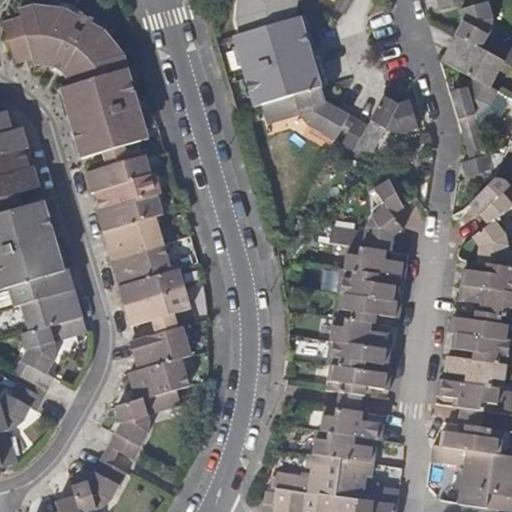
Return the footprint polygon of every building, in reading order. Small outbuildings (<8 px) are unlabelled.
[(238,0),(237,18),(242,34),(296,18),(296,10),(297,2),(297,0),(238,0)] [(347,13),(353,0),(340,0),(336,8),(347,13)] [(465,20),(457,35),(505,62),(511,65),(511,47),(490,35),(492,30),(493,16),(489,2),(462,10),(465,20)] [(19,8),(21,15),(34,57),(35,63),(42,63),(53,65),(62,70),(67,74),(74,83),(122,69),(130,67),(125,51),(107,30),(93,23),(95,19),(81,12),(79,15),(66,7),(39,4),(33,4),(19,8)] [(15,63),(34,57),(21,15),(4,21),(15,63)] [(303,16),(296,18),(242,34),(245,44),(237,46),(252,97),(260,95),(262,103),(323,86),(303,16)] [(474,78),(492,88),(505,62),(457,35),(443,60),(474,78)] [(82,158),(103,152),(125,145),(142,140),(139,130),(147,127),(132,77),(124,79),(122,69),(74,83),(62,87),(75,135),(82,158)] [(499,91),(492,88),(474,78),(468,87),(453,92),(471,152),(486,147),(476,115),(483,111),(492,104),(499,91)] [(327,102),(323,86),(262,103),(267,119),(299,110),(302,116),(309,125),(335,141),(350,114),(327,102)] [(400,104),(385,97),(382,102),(370,125),(356,118),(342,144),(370,159),(385,128),(393,132),(404,132),(418,128),(411,101),(400,104)] [(8,110),(0,112),(0,133),(13,129),(8,110)] [(13,129),(0,133),(0,153),(25,146),(28,145),(23,127),(13,129)] [(107,165),(129,159),(125,145),(103,152),(107,165)] [(0,175),(31,167),(25,146),(0,153),(0,175)] [(92,191),(97,190),(153,174),(147,154),(129,159),(107,165),(86,171),(92,191)] [(494,169),(490,154),(463,162),(467,177),(494,169)] [(0,197),(19,192),(40,185),(35,166),(31,167),(0,175),(0,197)] [(97,190),(102,210),(158,193),(162,192),(157,172),(153,174),(97,190)] [(388,206),(394,213),(404,205),(388,180),(375,189),(388,206)] [(481,249),(479,263),(511,268),(511,250),(511,251),(510,243),(508,236),(497,221),(511,208),(511,201),(505,194),(509,191),(496,180),(473,203),(493,224),(474,238),(481,247),(481,249)] [(23,206),(19,192),(0,197),(0,207),(1,212),(23,206)] [(158,193),(102,210),(97,211),(103,230),(156,215),(164,213),(158,193)] [(23,206),(1,212),(0,212),(0,278),(3,278),(5,287),(9,285),(65,269),(45,200),(23,206)] [(406,228),(394,213),(388,206),(374,218),(368,225),(367,231),(334,226),(332,242),(351,245),(393,251),(395,240),(396,236),(406,228)] [(103,230),(111,258),(165,243),(156,215),(103,230)] [(111,258),(119,286),(173,270),(165,243),(111,258)] [(410,254),(393,251),(351,245),(347,269),(402,277),(407,278),(410,254)] [(511,268),(479,263),(467,261),(463,285),(511,292),(511,268)] [(15,305),(22,303),(75,288),(69,267),(65,269),(9,285),(15,305)] [(119,286),(125,306),(186,288),(180,268),(173,270),(119,286)] [(402,277),(347,269),(343,268),(339,292),(344,293),(399,301),(402,277)] [(511,292),(463,285),(459,310),(511,317),(511,292)] [(22,303),(30,331),(83,315),(75,288),(22,303)] [(186,288),(125,306),(127,315),(129,325),(129,326),(153,319),(175,313),(192,308),(186,288)] [(403,301),(399,301),(344,293),(340,317),(396,326),(400,326),(403,301)] [(511,342),(511,341),(511,317),(459,310),(455,309),(451,333),(456,333),(511,342)] [(87,331),(83,315),(30,331),(24,333),(28,348),(22,358),(29,363),(22,375),(48,389),(55,377),(47,372),(53,359),(56,352),(56,347),(55,340),(87,331)] [(396,326),(340,317),(336,316),(333,341),(392,350),(396,326)] [(139,369),(182,356),(191,354),(183,326),(179,327),(157,334),(131,341),(139,369)] [(511,341),(511,342),(456,333),(452,358),(509,366),(511,366),(511,341)] [(389,375),(392,350),(333,341),(329,366),(333,366),(389,375)] [(136,400),(177,388),(189,384),(182,356),(139,369),(129,371),(136,400)] [(505,391),(509,366),(452,358),(448,357),(444,382),(501,390),(505,391)] [(329,390),(342,392),(364,396),(389,399),(392,375),(389,375),(333,366),(329,390)] [(501,390),(444,382),(440,381),(437,405),(462,410),(460,423),(482,427),(485,413),(497,415),(501,390)] [(0,454),(3,465),(4,466),(17,463),(8,429),(14,427),(20,422),(24,418),(30,406),(37,409),(44,396),(18,382),(11,394),(5,392),(0,399),(0,454)] [(177,388),(136,400),(118,405),(122,421),(109,444),(135,458),(149,433),(151,422),(149,413),(181,403),(177,388)] [(364,396),(342,392),(339,408),(327,406),(324,430),(379,439),(383,439),(387,415),(362,410),(364,396)] [(506,431),(482,427),(460,423),(445,422),(442,446),(496,454),(502,455),(506,431)] [(379,439),(324,430),(320,430),(316,455),(342,459),(370,463),(376,464),(379,439)] [(496,454),(442,446),(435,445),(432,461),(467,467),(463,490),(490,494),(496,454)] [(511,456),(502,455),(496,454),(490,494),(492,494),(511,497),(511,456)] [(320,494),(336,497),(342,459),(316,455),(312,478),(277,472),(275,487),(277,488),(292,490),(305,492),(320,494)] [(76,495),(81,511),(98,511),(97,508),(103,506),(115,494),(128,471),(102,457),(89,481),(73,486),(76,495)] [(336,497),(360,500),(398,506),(400,491),(367,486),(370,463),(342,459),(336,497)] [(288,511),(292,490),(277,488),(276,492),(273,511),(288,511)] [(273,511),(276,492),(266,490),(264,501),(262,511),(273,511)] [(302,511),(305,492),(292,490),(288,511),(302,511)] [(489,509),(492,494),(490,494),(463,490),(461,505),(489,509)] [(317,511),(320,494),(305,492),(302,511),(317,511)] [(357,511),(360,500),(336,497),(320,494),(317,511),(357,511)] [(511,511),(511,497),(492,494),(489,509),(511,511)] [(57,501),(60,511),(81,511),(76,495),(57,501)] [(360,500),(357,511),(397,511),(398,506),(360,500)]
